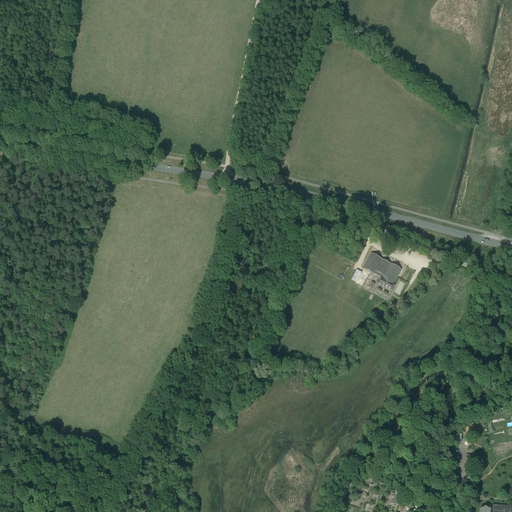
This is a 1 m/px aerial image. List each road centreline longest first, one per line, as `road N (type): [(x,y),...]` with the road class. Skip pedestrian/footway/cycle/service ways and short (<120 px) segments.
road 1 (secondary): [(372,211),(268,185),(0,143)]
road 2 (track): [(105,511),(204,321),(235,190)]
road 3 (tertiary): [(424,511),(426,444),(436,414),(511,323)]
road 4 (track): [(258,0),(227,155),(235,190)]
road 5 (unclassified): [(511,283),(371,226),(372,211)]
road 6 (secondary): [(502,245),(372,211)]
